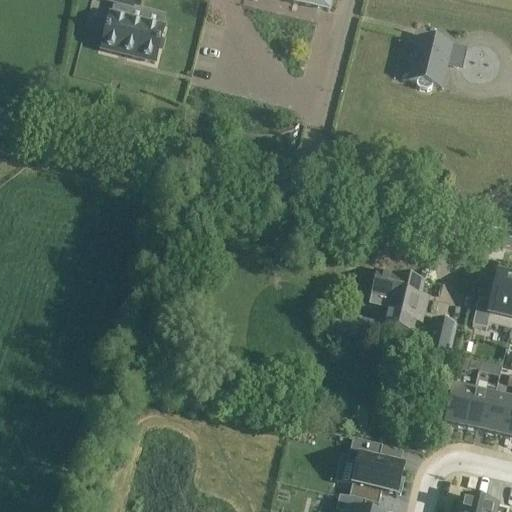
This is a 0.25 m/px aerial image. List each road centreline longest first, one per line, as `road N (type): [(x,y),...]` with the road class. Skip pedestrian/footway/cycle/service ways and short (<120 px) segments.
road 1 (unclassified): [(0,122),(511,242)]
road 2 (residential): [(511,474),(433,454),(419,511)]
